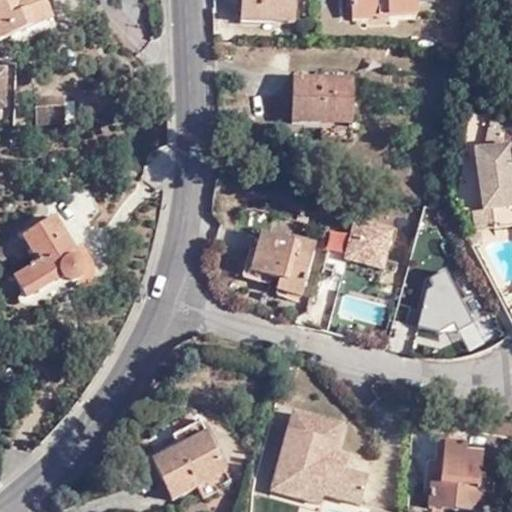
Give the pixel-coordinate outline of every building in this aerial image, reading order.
[(0,48),(9,45),(50,30),(38,0),(22,0),(15,3),(16,6),(0,12),(0,48)] [(240,0),(241,23),(296,25),(296,0),(240,0)] [(395,9),(395,19),(424,18),(423,0),(358,0),(359,10),(395,9)] [(359,20),(395,19),(395,9),(359,10),(359,20)] [(53,38),(50,30),(9,45),(12,54),(53,38)] [(0,111),(9,112),(10,76),(0,74),(0,111)] [(363,127),(366,83),(304,81),(301,125),(363,127)] [(67,125),(66,108),(36,110),(37,126),(67,125)] [(483,225),(511,223),(511,144),(479,147),(483,225)] [(18,276),(32,299),(66,277),(69,280),(72,282),(77,283),(82,282),(86,288),(93,282),(97,275),(97,268),(96,260),(86,243),(78,248),(59,216),(25,237),(40,261),(18,276)] [(309,291),(324,242),(301,235),(298,240),(273,234),(262,267),(290,273),(286,285),(309,291)] [(447,305),(426,299),(422,310),(444,317),(447,305)] [(348,428),(298,414),(277,493),(325,506),(328,496),(366,507),(374,480),(349,472),(337,469),(340,457),(348,428)] [(177,447),(207,430),(203,421),(173,436),(177,447)] [(198,481),(224,466),(207,430),(177,447),(153,459),(173,495),(198,481)] [(486,496),(490,459),(472,457),(474,447),(452,445),(447,493),(437,491),(435,510),(461,511),(490,511),(493,497),(486,496)] [(337,469),(349,472),(352,461),(340,457),(337,469)] [(232,481),(224,466),(198,481),(207,502),(221,496),(218,490),(232,481)]
